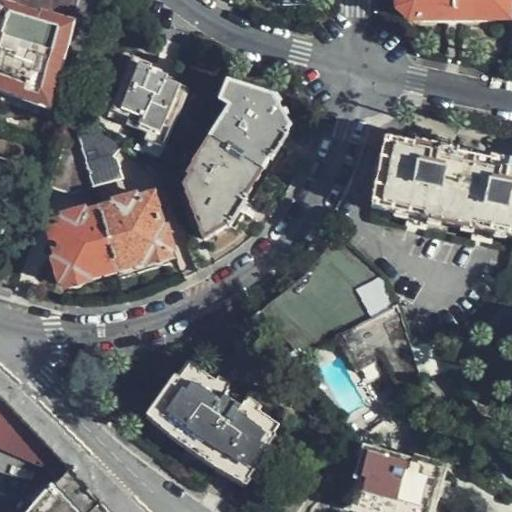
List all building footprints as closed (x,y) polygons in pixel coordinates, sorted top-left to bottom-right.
[(0,0),(0,94),(50,110),(75,26),(74,22),(80,0),(0,0)] [(507,21),(506,0),(397,0),(397,3),(416,23),(507,21)] [(165,150),(187,92),(174,86),(175,81),(150,70),(151,65),(131,58),(110,113),(136,123),(133,130),(151,137),(148,144),(165,150)] [(209,140),(258,171),(265,159),(269,162),(286,135),(284,133),(286,128),(271,100),(227,86),(221,104),(229,109),(209,140)] [(98,127),(88,124),(74,120),(72,125),(75,132),(84,164),(92,190),(123,182),(117,162),(114,160),(122,147),(98,127)] [(62,158),(50,190),(70,197),(92,190),(84,164),(75,132),(72,125),(62,158)] [(241,197),(258,171),(209,140),(193,164),(196,167),(188,177),(191,179),(184,191),(202,246),(224,227),(226,228),(243,202),(241,197)] [(511,165),(490,162),(490,165),(458,159),(459,154),(414,145),(414,150),(385,143),(372,203),(371,211),(511,240),(511,165)] [(0,216),(14,166),(0,162),(0,216)] [(109,253),(114,270),(147,262),(148,265),(168,259),(152,199),(136,204),(134,200),(116,204),(118,210),(100,214),(109,253)] [(86,278),(114,270),(109,253),(100,214),(84,218),(83,214),(65,218),(65,223),(48,228),(66,287),(86,282),(86,278)] [(290,293),(254,322),(290,367),(307,357),(324,348),(395,308),(386,280),(371,268),(339,242),(334,247),(327,254),(305,281),(290,293)] [(324,348),(307,357),(313,364),(341,349),(356,375),(379,363),(404,403),(421,381),(409,347),(397,307),(395,308),(324,348)] [(291,436),(256,412),(252,417),(235,405),(239,400),(193,369),(180,389),(174,386),(155,416),(181,435),(180,437),(262,493),(282,463),(276,458),(291,436)] [(77,511),(91,511),(99,506),(0,397),(0,450),(63,477),(55,486),(77,511)] [(383,511),(428,511),(441,471),(418,464),(417,468),(368,455),(363,472),(355,471),(352,482),(348,481),(341,507),(359,511),(383,511)] [(73,511),(50,489),(29,511),(73,511)]
